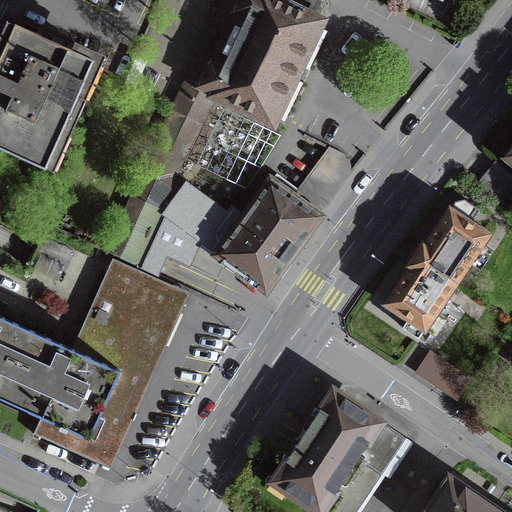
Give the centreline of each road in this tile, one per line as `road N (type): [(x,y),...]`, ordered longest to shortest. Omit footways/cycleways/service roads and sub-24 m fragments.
road 1 (secondary): [(511,46),(297,327)]
road 2 (residential): [(511,473),(297,327)]
road 3 (secondary): [(297,327),(175,511)]
road 4 (unknown): [(373,6),(344,52),(337,90),(346,108),(420,165)]
